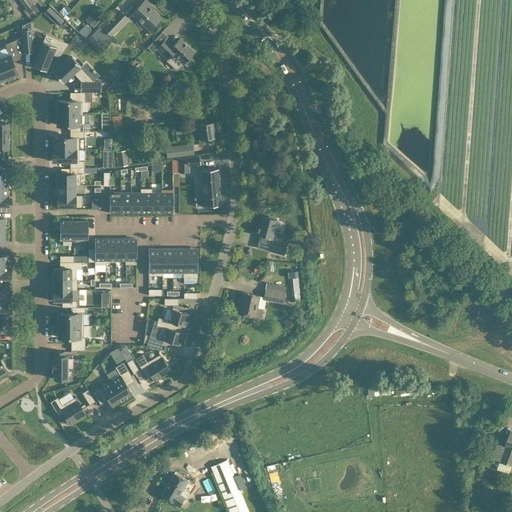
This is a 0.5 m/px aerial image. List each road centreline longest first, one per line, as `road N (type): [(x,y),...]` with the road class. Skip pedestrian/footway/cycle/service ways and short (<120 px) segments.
road 1 (residential): [(0,95),(27,94),(38,105),(41,356),(0,403)]
road 2 (secondary): [(97,482),(207,418),(302,379),(356,325)]
road 3 (secondary): [(342,309),(294,365),(89,469)]
road 4 (residential): [(74,449),(180,382),(195,362),(231,220)]
road 5 (secondary): [(362,309),(367,241),(356,205),(298,71),(273,46)]
road 6 (secondary): [(273,46),(349,240),(351,282),(342,309)]
road 7 (residential): [(231,220),(224,56),(211,21),(191,0)]
road 8 (residential): [(99,233),(175,232),(175,221),(231,220)]
